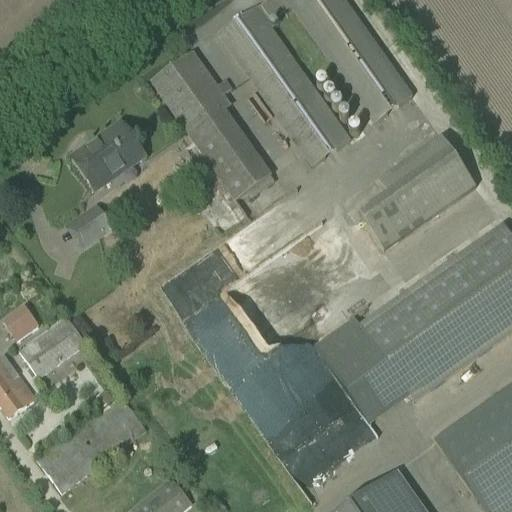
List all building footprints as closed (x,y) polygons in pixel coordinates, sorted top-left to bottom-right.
[(374,127),(413,99),(341,0),(273,0),(218,39),(312,170),(351,143),(269,26),(291,10),(374,127)] [(387,10),(380,15),(386,25),(393,20),(387,10)] [(192,57),(151,86),(163,102),(235,203),(271,177),(225,113),(231,109),(223,99),(232,93),(226,84),(216,90),(204,73),(192,57)] [(95,195),(145,161),(121,127),(71,162),(95,195)] [(434,147),(351,208),(379,245),(461,184),(434,147)] [(97,208),(86,216),(103,241),(114,233),(97,208)] [(256,269),(320,228),(310,212),(271,238),(264,227),(255,234),(248,224),(233,234),(256,269)] [(511,338),(511,240),(503,228),(358,330),(353,323),(314,350),(370,430),(409,403),(412,408),(511,338)] [(20,346),(41,330),(31,316),(25,311),(4,325),(20,346)] [(38,384),(86,349),(67,323),(18,356),(38,384)] [(5,361),(0,364),(0,410),(8,421),(35,402),(5,361)] [(481,511),(511,511),(511,389),(434,444),(481,511)] [(61,499),(146,435),(119,401),(115,404),(107,394),(93,404),(101,414),(35,463),(61,499)] [(424,511),(398,474),(343,511),(424,511)] [(187,511),(191,508),(170,483),(134,511),(187,511)]
